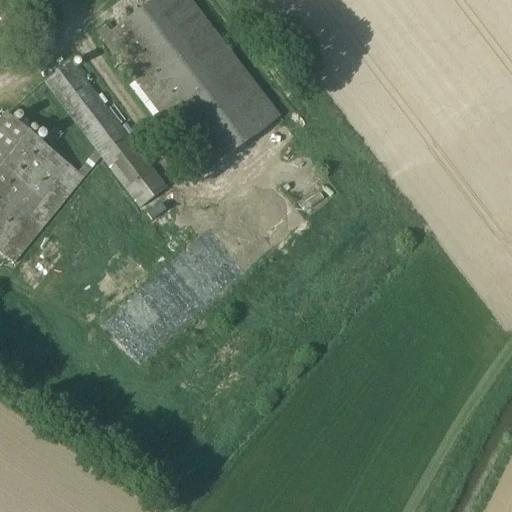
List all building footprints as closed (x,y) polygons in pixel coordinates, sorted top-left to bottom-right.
[(192,0),(147,0),(102,35),(203,174),(279,118),(192,0)] [(43,83),(95,152),(77,174),(4,114),(0,118),(0,254),(13,266),(100,158),(139,210),(167,188),(71,62),(43,83)] [(199,199),(190,205),(210,236),(220,230),(199,199)] [(52,220),(20,259),(39,274),(71,235),(52,220)] [(101,229),(87,246),(97,255),(89,264),(100,274),(132,238),(121,228),(112,238),(101,229)]
